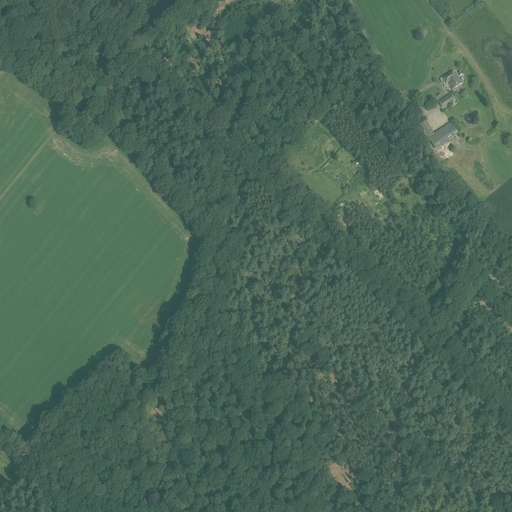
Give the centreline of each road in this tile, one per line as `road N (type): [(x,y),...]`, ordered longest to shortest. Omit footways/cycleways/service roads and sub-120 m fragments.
road 1 (tertiary): [(511,417),(87,0)]
road 2 (track): [(0,198),(74,113),(184,19)]
